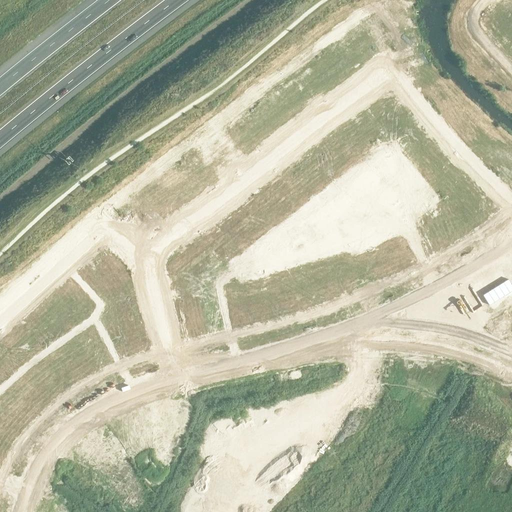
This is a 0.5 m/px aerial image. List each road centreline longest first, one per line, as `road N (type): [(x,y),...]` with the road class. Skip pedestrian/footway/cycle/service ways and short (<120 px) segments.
road 1 (motorway): [(0,142),(181,0)]
road 2 (residential): [(174,382),(324,347),(385,322)]
road 3 (residential): [(288,147),(140,266)]
road 4 (residential): [(30,494),(53,450),(77,431),(115,405),(174,382)]
road 5 (residential): [(140,266),(101,230),(0,321)]
road 6 (residential): [(385,322),(511,249)]
road 7 (motorway): [(112,0),(0,89)]
road 8 (residential): [(385,322),(452,330),(511,353)]
road 9 (residential): [(140,266),(174,382)]
